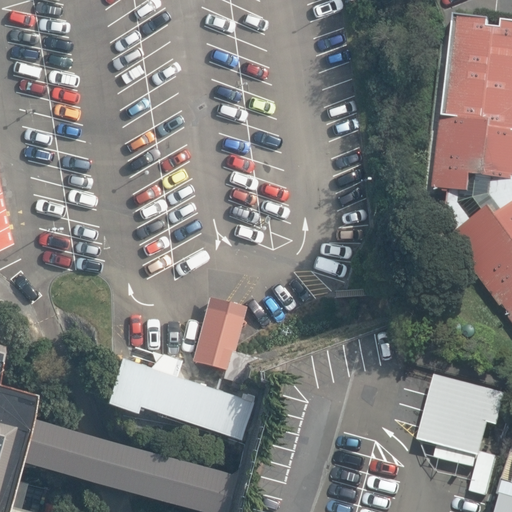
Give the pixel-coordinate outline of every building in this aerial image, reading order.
[(511,20),(503,19),(502,28),(488,26),(489,19),(454,15),(434,187),(448,189),(445,217),(447,217),(456,231),(453,233),(499,306),(503,304),(509,312),(511,317),(511,20)] [(221,380),(249,387),(257,358),(234,352),(246,307),(209,297),(192,361),(223,369),(221,380)] [(181,361),(160,354),(149,368),(120,359),(105,404),(136,415),(138,408),(240,441),(252,403),(176,378),(181,361)] [(418,440),(479,457),(489,422),(498,425),(507,393),(436,374),(418,440)] [(0,461),(13,411),(16,399),(0,394),(0,461)] [(23,413),(13,411),(0,461),(0,466),(182,511),(226,511),(235,477),(20,423),(23,413)] [(511,511),(511,483),(505,481),(501,495),(503,496),(499,511),(511,511)]
